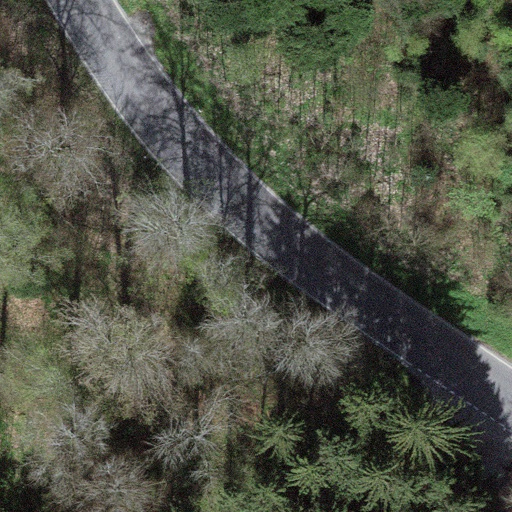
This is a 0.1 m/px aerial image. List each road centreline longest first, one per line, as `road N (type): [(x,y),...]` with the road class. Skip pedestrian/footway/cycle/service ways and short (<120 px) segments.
road 1 (tertiary): [(511,402),(332,280),(267,225),(203,165),(82,0)]
road 2 (track): [(458,365),(508,511)]
